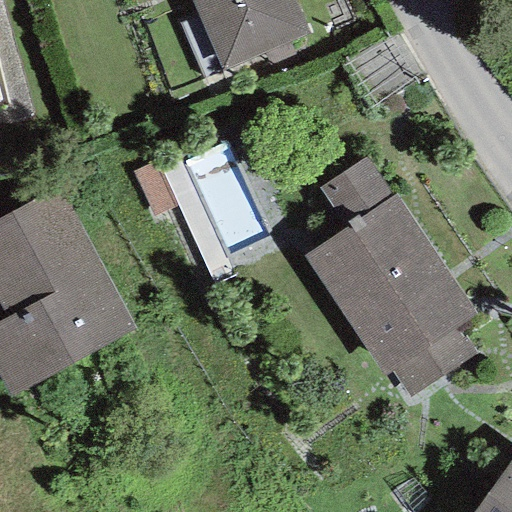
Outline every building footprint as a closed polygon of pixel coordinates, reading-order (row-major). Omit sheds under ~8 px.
[(292,0),(190,0),(221,70),(307,34),(292,0)] [(411,398),(476,355),(457,328),(475,316),(396,194),(390,198),(366,157),(318,189),(345,228),(303,257),(384,377),(392,372),(411,398)] [(154,217),(177,207),(157,162),(134,172),(154,217)] [(0,320),(0,378),(11,398),(138,331),(57,190),(0,219),(0,305),(7,317),(0,320)] [(511,511),(511,456),(471,511),(511,511)]
